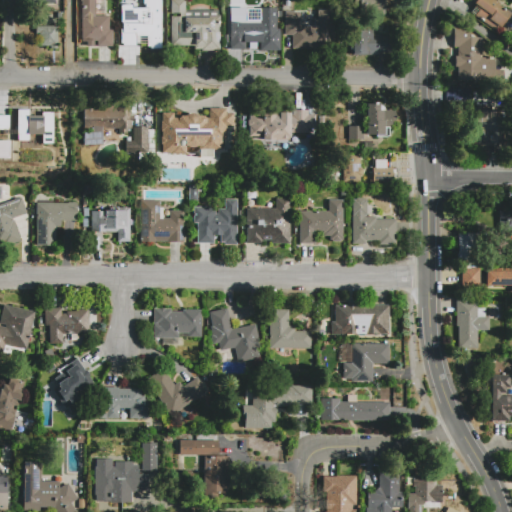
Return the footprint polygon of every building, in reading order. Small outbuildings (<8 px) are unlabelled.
[(81,46),(81,0),(95,0),(95,15),(109,15),(109,30),(112,30),(112,46),(97,46),(97,42),(94,42),(94,46),(81,46)] [(121,25),(121,0),(133,0),(133,5),(152,5),(152,0),(163,0),(163,25),(121,25)] [(171,46),(171,0),(184,0),(184,17),(219,17),(219,48),(215,48),(215,51),(200,51),(200,48),(194,48),(194,46),(171,46)] [(360,0),(384,0),(385,13),(361,14),(360,0)] [(473,3),(474,2),(471,0),(498,0),(500,1),(498,4),(510,12),(499,27),(497,26),(494,30),(470,12),(475,4),(473,3)] [(284,35),(284,11),(299,11),(299,23),(305,23),(305,25),(313,25),(313,18),(317,18),(317,9),(334,9),(334,49),(291,49),(292,35),(284,35)] [(229,18),(262,18),(262,28),(281,28),(281,51),(258,51),(258,41),(246,41),(246,50),(229,50),(229,18)] [(57,26),(57,48),(50,48),(50,46),(35,46),(35,34),(32,34),(32,33),(24,33),(24,26),(57,26)] [(121,26),(137,26),(137,46),(135,46),(135,60),(123,60),(123,46),(121,46),(121,26)] [(450,47),(454,47),(454,29),(470,29),(470,36),(475,36),(482,47),(482,57),(494,57),(494,69),(503,69),(503,80),(457,80),(457,67),(455,67),(455,61),(450,61),(450,47)] [(352,54),(351,30),(371,30),(371,33),(378,33),(378,35),(393,35),(394,53),(352,54)] [(366,135),(366,103),(379,103),(379,110),(382,110),(382,120),(383,120),(383,135),(366,135)] [(42,106),(42,115),(43,115),(43,124),(42,124),(42,133),(33,133),(33,124),(18,124),(18,106),(24,106),(33,106),(42,106)] [(102,132),(92,132),(92,130),(84,130),(84,109),(101,109),(101,106),(132,106),(132,132),(118,132),(118,127),(102,127),(102,132)] [(190,108),(205,108),(205,107),(229,107),(229,118),(227,118),(227,128),(212,128),(212,125),(199,125),(199,142),(187,142),(187,124),(190,124),(190,108)] [(470,146),(470,109),(505,109),(505,146),(470,146)] [(307,110),(307,114),(313,114),(313,129),(307,129),(307,133),(290,133),(290,140),(262,139),(262,136),(248,135),(248,114),(263,114),(263,112),(290,112),(290,110),(307,110)] [(172,120),(182,120),(182,134),(172,134),(172,120)] [(6,125),(18,125),(18,147),(6,147),(6,125)] [(348,126),(362,126),(362,139),(348,139),(348,126)] [(147,127),(147,152),(125,151),(125,141),(133,141),(133,127),(147,127)] [(102,132),(102,144),(84,144),(84,132),(92,132),(102,132)] [(8,140),(0,139),(0,157),(7,157),(8,140)] [(203,154),(217,154),(217,162),(203,162),(203,154)] [(343,155),(362,155),(362,181),(343,181),(343,155)] [(372,184),(372,168),(392,168),(392,184),(372,184)] [(0,204),(21,197),(26,213),(11,218),(12,220),(13,220),(20,240),(0,247),(0,204)] [(289,243),(271,243),(271,241),(261,241),(261,243),(246,243),(246,208),(275,208),(275,198),(289,198),(289,243)] [(236,199),(236,243),(220,243),(220,235),(213,235),(213,243),(196,243),(196,223),(193,223),(193,207),(208,207),(208,211),(214,211),(214,214),(217,214),(217,209),(224,209),(224,199),(236,199)] [(352,199),(366,199),(366,216),(375,216),(375,219),(395,219),(395,245),(379,245),(379,241),(364,241),(364,243),(352,243),(352,199)] [(140,200),(159,200),(159,218),(169,218),(169,210),(183,210),(183,241),(140,241),(140,200)] [(299,211),(328,211),(328,200),(342,200),(342,240),(341,240),(341,242),(331,242),(331,240),(329,240),(329,236),(322,236),(322,233),(313,233),(313,243),(299,243),(299,211)] [(35,203),(76,203),(76,220),(60,220),(60,226),(56,226),(56,238),(51,238),(51,245),(35,245),(35,203)] [(129,208),(129,241),(117,241),(117,232),(90,232),(91,211),(103,211),(103,210),(117,210),(117,208),(129,208)] [(498,209),(511,209),(511,234),(498,234),(498,209)] [(457,259),(457,232),(478,232),(478,244),(470,244),(470,259),(457,259)] [(479,268),(479,286),(461,286),(461,268),(479,268)] [(485,270),(511,270),(511,287),(485,287),(485,270)] [(455,299),(477,299),(477,316),(488,316),(488,330),(477,330),(477,348),(457,348),(457,326),(455,326),(455,299)] [(2,352),(0,351),(0,325),(5,327),(5,325),(0,324),(0,319),(3,304),(34,311),(26,348),(4,344),(2,352)] [(388,305),(388,335),(331,334),(331,322),(334,322),(334,305),(388,305)] [(61,333),(62,343),(49,344),(48,325),(45,326),(44,309),(60,308),(60,315),(74,314),(74,310),(88,309),(89,332),(61,333)] [(153,308),(170,308),(170,312),(182,311),(182,309),(201,309),(201,337),(153,338),(153,308)] [(255,324),(261,356),(237,362),(234,347),(213,352),(210,335),(212,335),(210,327),(212,326),(209,311),(226,308),(231,329),(255,324)] [(268,348),(269,309),(288,310),(288,326),(294,326),(294,332),(311,332),(311,348),(268,348)] [(350,363),(350,344),(389,344),(388,363),(372,363),(372,381),(350,381),(350,379),(342,379),(342,363),(350,363)] [(100,379),(83,410),(45,390),(57,367),(81,379),(85,371),(100,379)] [(171,416),(147,380),(163,369),(173,385),(179,382),(182,387),(197,377),(206,392),(171,416)] [(492,375),(510,375),(510,395),(511,395),(511,415),(510,415),(510,421),(492,421),(492,375)] [(10,430),(0,426),(0,388),(1,388),(3,384),(6,385),(8,377),(24,382),(10,430)] [(290,385),(311,385),(311,403),(293,403),(293,405),(276,405),(276,422),(271,422),(271,428),(242,428),(242,405),(251,405),(251,392),(270,393),(270,387),(290,387),(290,385)] [(104,387),(118,387),(119,389),(141,388),(141,395),(143,395),(154,414),(144,420),(144,419),(118,419),(118,413),(109,413),(110,418),(101,418),(101,403),(104,403),(104,387)] [(320,420),(320,398),(339,398),(339,401),(389,401),(389,420),(320,420)] [(179,440),(218,440),(218,454),(179,455),(179,440)] [(140,469),(155,470),(155,442),(141,442),(140,469)] [(204,456),(228,456),(228,488),(225,488),(225,493),(216,493),(216,496),(204,496),(204,456)] [(132,503),(96,503),(96,495),(94,495),(94,467),(96,467),(96,458),(112,458),(112,467),(114,467),(114,462),(132,462),(132,465),(138,465),(138,474),(149,474),(149,491),(132,491),(132,503)] [(58,488),(67,483),(77,498),(70,503),(76,511),(55,511),(52,507),(41,508),(41,511),(22,511),(22,461),(41,461),(41,480),(58,480),(58,488)] [(390,511),(365,511),(365,507),(366,507),(366,492),(373,492),(378,487),(378,473),(398,473),(398,492),(399,492),(399,500),(401,500),(401,508),(390,508),(390,511)] [(325,511),(325,477),(334,477),(334,475),(355,475),(355,505),(351,505),(351,510),(355,510),(355,511),(325,511)] [(421,511),(407,511),(407,493),(413,493),(413,487),(412,487),(412,475),(438,475),(438,490),(441,490),(441,502),(424,502),(424,504),(421,504),(421,511)]
